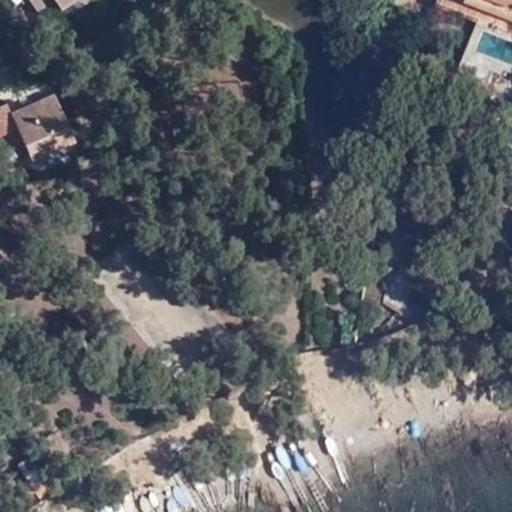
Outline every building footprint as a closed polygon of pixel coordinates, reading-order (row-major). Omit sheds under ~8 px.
[(27,0),(37,15),(54,4),(61,13),(79,0),(27,0)] [(511,28),(511,14),(511,15),(471,0),(462,0),(459,9),(511,28)] [(511,14),(511,0),(471,0),(511,15),(511,14)] [(9,119),(6,110),(0,112),(0,142),(15,136),(26,163),(72,145),(54,101),(16,117),(9,119)] [(12,108),(6,110),(9,119),(16,117),(12,108)]
